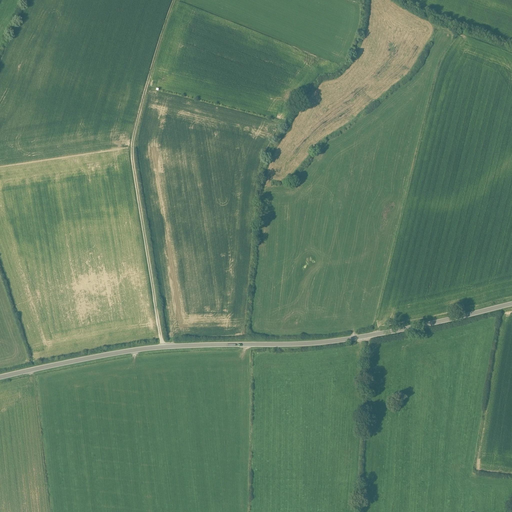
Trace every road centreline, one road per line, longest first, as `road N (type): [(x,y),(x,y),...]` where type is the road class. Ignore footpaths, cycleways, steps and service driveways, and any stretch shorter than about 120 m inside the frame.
road 1 (unclassified): [(0,377),(152,347),(346,339),(511,305)]
road 2 (track): [(172,0),(131,149),(162,347)]
